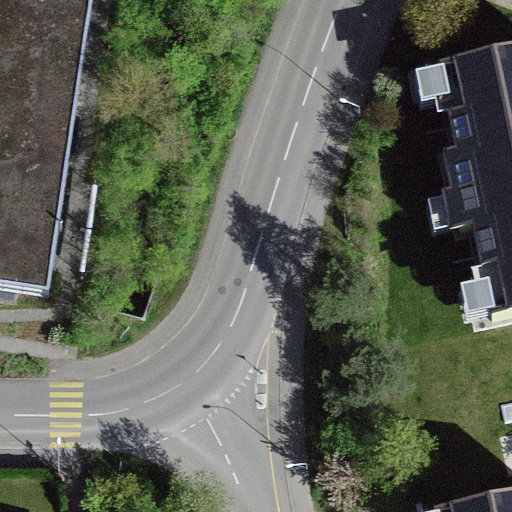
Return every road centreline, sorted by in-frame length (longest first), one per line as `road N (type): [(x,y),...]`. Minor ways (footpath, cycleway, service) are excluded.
road 1 (tertiary): [(341,0),(291,130),(244,292),(209,359),(180,386)]
road 2 (tertiary): [(0,415),(105,412),(180,386)]
road 3 (residential): [(249,511),(180,386)]
